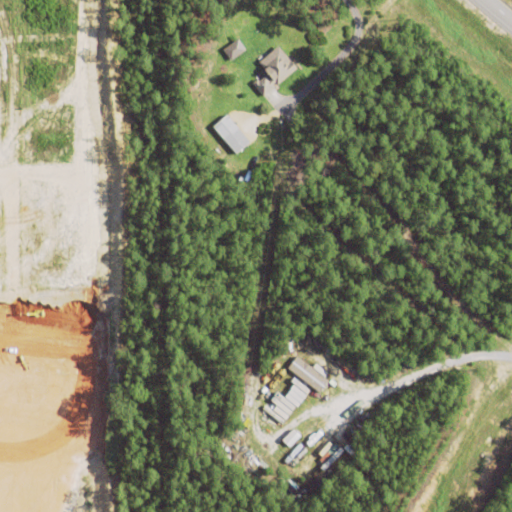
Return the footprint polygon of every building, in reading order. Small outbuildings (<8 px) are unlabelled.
[(244,52),(238,39),(221,47),(226,60),(244,52)] [(275,85),(272,87),(274,90),(262,100),(251,86),(257,81),(258,83),(264,78),(265,79),(267,77),(258,65),(278,49),(297,72),(277,88),(275,85)] [(212,130),(227,118),(250,145),(235,158),(212,130)] [(316,392),(329,376),(314,363),(310,368),(295,356),(285,368),(316,392)] [(275,392),(266,404),(285,419),(308,391),(294,380),(281,397),(275,392)] [(314,445),(292,427),(286,435),(276,427),(282,420),(277,416),(283,408),(320,437),(314,445)] [(281,441),(288,447),(298,436),(291,430),(281,441)]
